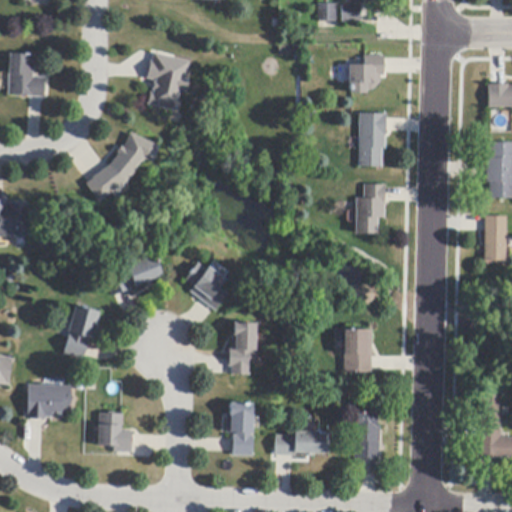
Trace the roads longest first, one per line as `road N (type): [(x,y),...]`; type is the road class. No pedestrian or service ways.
road 1 (residential): [(511,510),(72,495),(40,487),(0,460)]
road 2 (tertiary): [(424,511),(435,35)]
road 3 (residential): [(0,153),(74,137),(93,94),(94,0)]
road 4 (residential): [(165,347),(176,397),(175,499)]
